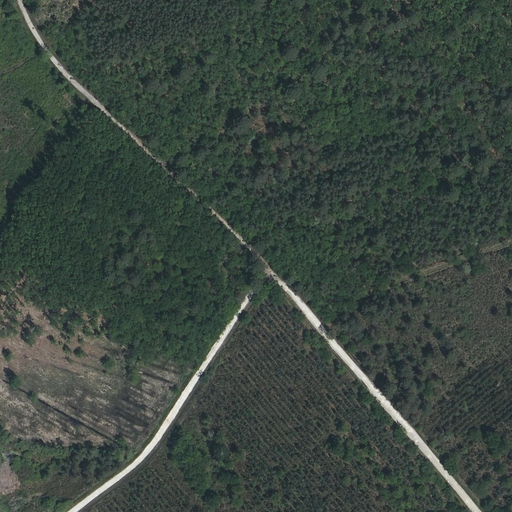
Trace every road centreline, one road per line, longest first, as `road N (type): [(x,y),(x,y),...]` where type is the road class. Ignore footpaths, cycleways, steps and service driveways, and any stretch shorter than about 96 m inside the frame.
road 1 (track): [(21,0),(64,69),(272,265),(477,511)]
road 2 (track): [(272,265),(145,459),(75,511)]
